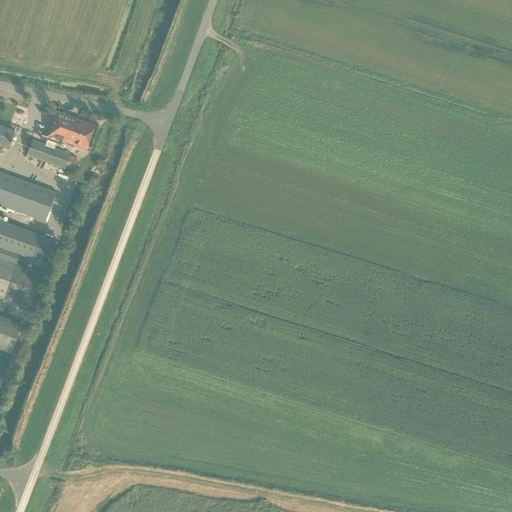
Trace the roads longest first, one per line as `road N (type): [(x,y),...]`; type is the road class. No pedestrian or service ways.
road 1 (unclassified): [(20,511),(167,123)]
road 2 (unclassified): [(167,123),(0,85)]
road 3 (unclassified): [(167,123),(213,0)]
